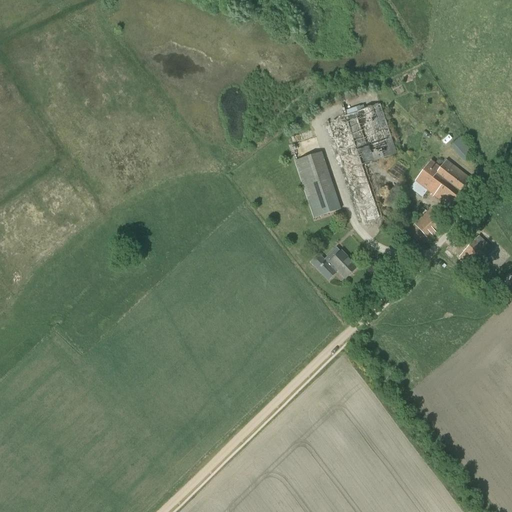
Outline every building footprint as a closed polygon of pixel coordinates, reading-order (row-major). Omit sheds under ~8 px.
[(380,104),(346,116),(363,166),(371,163),(397,154),(380,104)] [(363,166),(346,116),(327,122),(330,133),(361,224),(380,217),(363,166)] [(451,145),(464,161),(474,153),(461,137),(451,145)] [(322,152),(294,162),(314,219),(341,210),(322,152)] [(431,162),(416,182),(451,208),(472,181),(447,162),(441,169),(431,162)] [(407,231),(417,242),(423,235),(429,241),(446,224),(431,209),(407,231)] [(456,261),(466,271),(469,268),(472,271),(483,282),(491,272),(480,262),(493,249),(479,236),(456,261)] [(352,260),(349,258),(349,259),(341,251),(340,252),(337,249),(329,256),(333,260),(329,263),(345,280),(358,268),(351,261),(352,260)]
